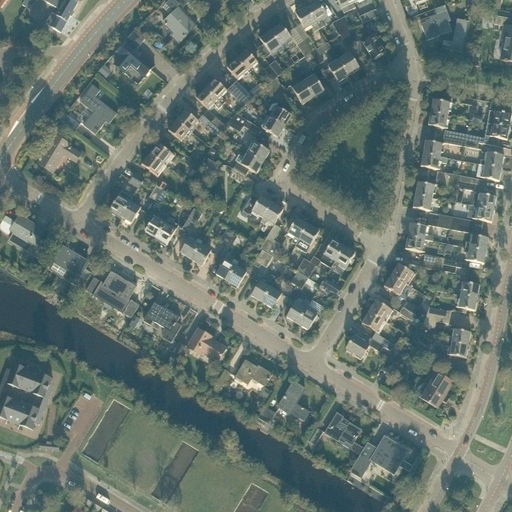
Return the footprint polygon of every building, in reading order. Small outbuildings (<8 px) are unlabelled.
[(26,0),(23,6),(31,11),(36,0),(26,0)] [(41,0),(56,8),(58,10),(63,0),(41,0)] [(48,21),(46,25),(61,33),(63,29),(71,16),(72,17),(74,13),(73,13),(78,4),(72,0),(66,0),(60,11),(57,16),(53,14),(48,21)] [(190,3),(187,0),(170,0),(166,5),(172,11),(176,8),(178,10),(163,24),(170,30),(173,27),(177,31),(171,37),(178,44),(196,27),(187,18),(186,19),(182,15),(183,14),(181,12),(183,10),(182,9),(190,3)] [(204,0),(208,4),(211,1),(217,9),(226,2),(224,0),(204,0)] [(353,4),(351,0),(334,0),(336,3),(338,2),(344,14),(356,9),(353,4)] [(320,30),(325,27),(324,24),(330,21),(319,2),(307,9),(316,24),(320,30)] [(320,30),(316,24),(307,9),(296,15),(307,34),(313,30),(315,33),(320,30)] [(363,24),(376,19),(373,12),(360,17),(363,24)] [(430,18),(421,21),(422,25),(421,25),(427,42),(428,42),(440,37),(441,40),(444,40),(454,41),(452,47),(452,51),(451,51),(463,53),(462,53),(468,22),(468,23),(469,22),(457,20),(458,21),(456,26),(454,26),(450,27),(448,22),(450,22),(451,22),(447,12),(431,18),(430,18)] [(339,21),(337,17),(331,20),(333,24),(339,37),(340,36),(346,33),(339,20),(339,21)] [(346,33),(347,32),(353,29),(352,30),(345,17),(339,20),(346,33)] [(511,19),(496,17),(494,25),(507,27),(506,35),(503,34),(502,41),(505,41),(501,61),(511,62),(511,19)] [(281,47),(292,39),(281,25),(271,33),(281,47)] [(295,29),(311,54),(317,50),(301,25),(295,29)] [(305,58),(311,54),(295,29),(289,33),(305,58)] [(347,32),(354,44),(360,41),(353,29),(347,32)] [(114,66),(122,72),(125,74),(131,67),(145,78),(155,66),(137,50),(145,40),(135,31),(126,42),(129,44),(119,56),(121,58),(114,66)] [(348,48),(354,44),(347,32),(346,33),(340,36),(348,48)] [(271,55),(281,47),(271,33),(260,40),(271,55)] [(374,61),(385,54),(375,37),(363,44),(374,61)] [(311,54),(318,66),(324,62),(317,50),(311,54)] [(252,69),(258,64),(247,51),(237,60),(249,74),(253,71),(252,69)] [(312,70),(318,66),(311,54),(305,58),(312,70)] [(287,58),(289,63),(296,60),(294,55),(287,58)] [(349,76),(360,70),(351,55),(345,58),(343,56),(339,59),(349,76)] [(338,83),(349,76),(339,59),(334,62),(335,64),(329,68),(338,83)] [(246,77),(249,74),(237,60),(227,68),(238,81),(244,76),(246,77)] [(270,66),(279,77),(284,73),(275,62),(270,66)] [(104,66),(102,69),(99,72),(105,77),(110,71),(104,66)] [(275,79),(279,77),(270,66),(265,70),(273,81),(264,88),(265,89),(270,84),(273,81),(276,80),(275,79)] [(314,99),(325,92),(315,77),(309,81),(308,79),(303,82),(314,99)] [(223,106),(227,102),(222,98),(227,92),(215,80),(206,90),(219,103),(223,106)] [(270,84),(280,94),(285,89),(276,80),(273,81),(270,84)] [(302,105),(314,99),(303,82),(298,85),(299,87),(293,90),(302,105)] [(275,99),(280,94),(270,84),(265,89),(275,99)] [(245,108),(249,103),(240,94),(233,86),(227,91),(229,93),(230,93),(245,108)] [(95,98),(100,92),(93,87),(81,103),(94,113),(84,126),(96,136),(106,123),(109,125),(117,115),(95,98)] [(223,106),(219,103),(206,90),(197,99),(209,111),(214,105),(219,110),(223,106)] [(240,94),(249,103),(253,99),(244,90),(240,94)] [(473,107),(474,100),(462,98),(460,104),(469,106),(473,107)] [(496,111),(497,104),(474,100),(473,107),(496,111)] [(448,117),(451,104),(433,101),(431,114),(448,117)] [(283,111),(285,110),(279,104),(272,105),(269,111),(266,109),(263,114),(268,117),(285,128),(292,116),(283,111)] [(194,128),(199,122),(186,111),(177,122),(192,134),(195,130),(194,128)] [(211,123),(222,133),(226,127),(216,118),(208,111),(203,116),(211,123)] [(511,115),(511,113),(504,112),(504,114),(495,112),(493,120),(489,119),(488,124),(493,125),(510,128),(511,116),(511,115)] [(446,130),(448,117),(431,114),(429,126),(446,130)] [(75,133),(80,126),(66,115),(61,122),(75,133)] [(244,127),(256,134),(260,128),(238,115),(232,120),(244,127)] [(278,139),(285,128),(268,117),(265,122),(267,123),(263,130),(278,139)] [(240,133),(244,127),(232,120),(227,125),(240,133)] [(188,138),(192,134),(177,122),(169,132),(182,143),(187,136),(188,138)] [(218,139),(222,133),(211,123),(207,129),(218,139)] [(507,141),(510,128),(493,125),(490,138),(507,141)] [(467,142),(468,135),(445,131),(444,137),(467,142)] [(68,148),(70,145),(55,136),(38,165),(53,174),(64,155),(77,163),(81,156),(68,148)] [(465,148),(467,142),(444,137),(443,144),(465,148)] [(254,144),(247,140),(241,150),(246,153),(263,163),(270,152),(255,143),(254,144)] [(441,158),(443,145),(426,142),(423,155),(441,158)] [(478,150),(479,144),(467,142),(465,148),(478,150)] [(175,157),(173,155),(159,144),(150,155),(164,166),(169,160),(171,161),(174,157),(175,157)] [(256,175),(263,163),(246,153),(243,158),(240,156),(236,162),(238,163),(233,170),(246,177),(250,171),(256,175)] [(190,159),(200,167),(204,161),(194,154),(190,159)] [(502,170),(504,157),(487,154),(485,166),(502,170)] [(160,172),(164,166),(150,155),(142,165),(158,178),(159,178),(158,177),(161,173),(160,172)] [(448,159),(441,158),(423,155),(421,168),(438,171),(440,163),(447,165),(448,159)] [(200,168),(200,167),(190,159),(185,164),(196,173),(197,173),(200,168)] [(215,173),(219,166),(209,160),(205,167),(215,173)] [(500,182),(502,170),(485,166),(482,179),(500,182)] [(459,183),(460,177),(438,173),(437,179),(459,183)] [(131,178),(128,183),(139,189),(142,185),(143,186),(147,180),(136,174),(133,179),(131,178)] [(479,187),(480,180),(460,177),(459,183),(479,187)] [(458,189),(459,183),(437,179),(435,185),(458,189)] [(164,190),(167,185),(160,181),(157,186),(164,190)] [(433,199),(435,187),(418,183),(416,196),(433,199)] [(477,193),(479,187),(459,183),(458,189),(477,193)] [(156,201),(162,190),(157,187),(150,198),(156,201)] [(162,190),(156,201),(161,204),(167,193),(162,190)] [(121,218),(130,203),(133,199),(122,192),(110,211),(121,218)] [(494,211),(497,198),(480,195),(477,208),(494,211)] [(430,212),(433,199),(416,196),(413,209),(430,212)] [(135,206),(138,200),(133,197),(133,199),(130,203),(121,218),(132,224),(135,219),(137,219),(139,215),(138,214),(141,210),(135,206)] [(263,219),(272,204),(261,197),(257,204),(250,200),(241,215),(246,219),(248,215),(250,216),(253,212),(263,219)] [(275,226),(284,211),(272,204),(263,219),(261,223),(262,223),(266,225),(268,222),(275,226)] [(185,232),(191,223),(198,211),(192,208),(180,229),(185,232)] [(492,224),(494,211),(477,208),(475,220),(492,224)] [(202,214),(198,211),(191,223),(196,226),(203,215),(202,214)] [(156,239),(169,218),(164,215),(160,221),(155,218),(146,232),(156,239)] [(451,224),(452,218),(440,216),(438,222),(451,224)] [(15,234),(10,242),(27,253),(29,249),(31,246),(46,254),(51,245),(40,238),(44,232),(33,225),(20,217),(13,229),(17,231),(15,234)] [(167,246),(176,231),(179,227),(173,223),(174,221),(169,218),(156,239),(167,246)] [(473,228),(475,222),(452,218),(451,224),(473,228)] [(296,246),(308,226),(297,219),(288,234),(295,238),(292,243),(296,246)] [(451,224),(438,222),(429,220),(428,226),(450,230),(451,224)] [(472,234),(473,228),(451,224),(450,230),(472,234)] [(426,236),(427,228),(410,225),(408,238),(425,241),(433,242),(434,237),(426,236)] [(311,247),(320,233),(308,226),(296,246),(301,248),(304,243),(311,247)] [(226,244),(233,233),(227,230),(221,241),(226,244)] [(233,233),(226,244),(231,247),(238,236),(233,233)] [(489,239),(472,236),(470,244),(466,243),(465,248),(487,252),(489,239)] [(268,254),(275,242),(268,237),(260,249),(268,254)] [(425,241),(408,238),(406,250),(423,254),(425,241)] [(192,260),(201,246),(190,239),(181,254),(192,260)] [(331,269),(335,262),(344,247),(333,241),(324,256),(321,261),(320,262),(321,263),(331,269)] [(275,242),(268,254),(273,257),(281,245),(275,242)] [(203,267),(212,252),(201,246),(192,260),(203,267)] [(346,269),(356,254),(344,247),(335,262),(346,269)] [(56,264),(54,267),(67,274),(66,275),(64,278),(76,285),(81,276),(85,279),(89,273),(85,270),(89,263),(81,259),(80,260),(72,255),(73,254),(64,248),(55,263),(56,264)] [(484,265),(487,252),(465,248),(464,253),(468,254),(467,262),(484,265)] [(262,265),(268,255),(263,251),(254,266),(259,269),(261,265),(262,265)] [(268,255),(262,265),(267,268),(273,258),(268,255)] [(444,265),(445,259),(425,255),(424,262),(444,265)] [(320,262),(321,261),(314,257),(310,263),(303,275),(309,279),(316,267),(317,268),(321,263),(320,262)] [(303,275),(310,263),(304,259),(297,272),(303,275)] [(466,270),(467,263),(445,259),(444,265),(456,268),(466,270)] [(227,282),(236,267),(239,263),(234,260),(232,265),(225,261),(216,275),(227,282)] [(442,272),(443,271),(444,265),(424,262),(423,268),(442,272)] [(416,275),(414,274),(398,265),(391,276),(407,285),(411,279),(412,280),(415,276),(416,275)] [(455,274),(456,268),(444,265),(443,271),(455,274)] [(236,267),(227,282),(226,283),(237,290),(238,288),(247,274),(236,267)] [(128,302),(137,288),(112,273),(106,282),(106,281),(104,283),(105,284),(102,287),(128,302)] [(297,287),(303,276),(298,273),(292,284),(297,287)] [(294,303),(309,279),(303,276),(297,287),(289,300),(294,303)] [(403,292),(407,285),(391,276),(384,288),(399,296),(402,298),(402,297),(405,293),(403,292)] [(333,294),(337,287),(325,279),(321,286),(333,294)] [(277,292),(281,285),(276,281),(271,289),(262,303),(273,310),(282,295),(277,292)] [(262,303),(271,289),(260,282),(252,297),(262,303)] [(480,286),(463,283),(461,296),(478,299),(480,286)] [(328,298),(331,293),(321,286),(317,292),(328,298)] [(475,312),(478,299),(461,296),(458,309),(460,309),(459,313),(466,314),(467,310),(475,312)] [(298,325),(310,304),(304,301),(301,306),(296,303),(287,318),(298,325)] [(317,316),(323,307),(312,301),(310,304),(298,325),(309,331),(318,316),(317,316)] [(393,312),(392,311),(376,301),(369,313),(385,322),(388,316),(393,318),(394,316),(395,317),(398,313),(394,310),(393,312)] [(121,312),(124,307),(119,303),(115,308),(121,312)] [(425,322),(427,315),(407,303),(403,308),(416,316),(425,322)] [(131,320),(138,308),(132,304),(125,315),(131,320)] [(176,323),(179,319),(161,309),(161,308),(156,305),(145,322),(151,326),(154,322),(166,329),(162,334),(163,339),(172,344),(182,327),(176,323)] [(413,322),(416,316),(403,308),(400,314),(413,322)] [(450,319),(451,312),(430,308),(428,314),(450,319)] [(381,329),(385,322),(369,313),(362,324),(377,333),(380,335),(380,334),(382,330),(381,329)] [(449,325),(450,319),(428,314),(427,315),(425,322),(423,327),(435,329),(436,322),(449,325)] [(211,340),(212,338),(199,330),(188,348),(201,356),(203,353),(219,362),(226,349),(211,340)] [(469,346),(471,334),(454,330),(453,338),(447,337),(446,342),(452,344),(452,343),(469,346)] [(392,352),(396,346),(379,336),(380,335),(377,333),(372,340),(384,347),(392,352)] [(370,339),(367,345),(354,337),(347,350),(356,355),(355,357),(361,360),(361,361),(370,347),(380,353),(384,347),(372,340),(370,339)] [(387,374),(407,342),(401,338),(396,346),(392,352),(381,370),(387,374)] [(431,349),(427,347),(421,343),(418,341),(416,348),(427,354),(431,349)] [(186,346),(180,343),(171,356),(177,360),(186,346)] [(467,359),(469,346),(452,343),(452,344),(449,356),(467,359)] [(259,366),(258,368),(246,361),(236,377),(249,385),(252,380),(265,388),(273,375),(259,366)] [(6,384),(19,389),(27,369),(14,364),(9,377),(6,384)] [(32,394),(40,374),(27,369),(19,389),(32,394)] [(232,373),(226,369),(218,382),(224,386),(232,373)] [(45,399),(48,392),(53,379),(40,374),(32,394),(45,399)] [(437,409),(453,384),(438,374),(430,386),(428,384),(424,384),(419,387),(418,390),(417,395),(419,398),(437,409)] [(219,395),(224,386),(218,382),(213,391),(219,395)] [(305,390),(295,384),(294,383),(286,397),(279,409),(290,416),(291,414),(304,422),(309,413),(296,405),(305,390)] [(7,421),(8,418),(12,410),(15,401),(2,396),(0,400),(0,417),(7,421)] [(110,464),(139,407),(120,397),(90,453),(110,464)] [(20,426),(27,406),(15,401),(12,410),(8,418),(7,421),(14,423),(20,426)] [(33,431),(36,424),(38,418),(41,411),(27,406),(20,426),(33,431)] [(269,426),(276,414),(265,408),(258,419),(269,426)] [(342,420),(343,418),(337,414),(325,434),(344,445),(346,442),(352,446),(361,431),(342,420)] [(0,424),(0,439),(9,443),(15,431),(0,424)] [(315,446),(324,433),(318,429),(309,443),(315,446)] [(186,438),(159,496),(180,505),(207,448),(186,438)] [(367,446),(350,473),(361,479),(372,461),(385,469),(393,474),(407,452),(389,441),(385,438),(377,452),(367,446)] [(265,511),(277,491),(257,480),(240,511),(265,511)]
